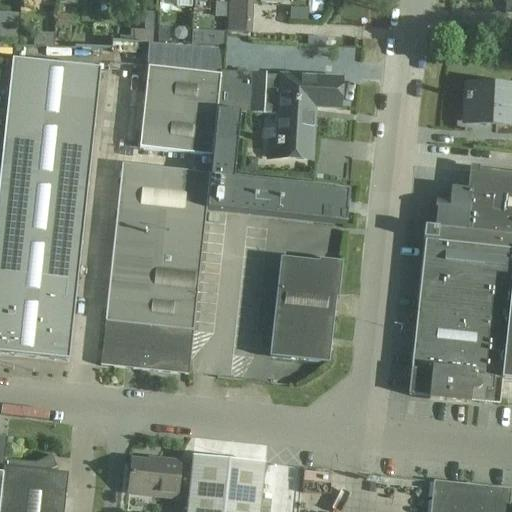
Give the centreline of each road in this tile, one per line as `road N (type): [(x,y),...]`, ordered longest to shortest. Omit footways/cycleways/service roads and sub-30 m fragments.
road 1 (unclassified): [(362,436),(410,0)]
road 2 (unclassified): [(0,398),(362,436)]
road 3 (unclassified): [(362,436),(511,452)]
